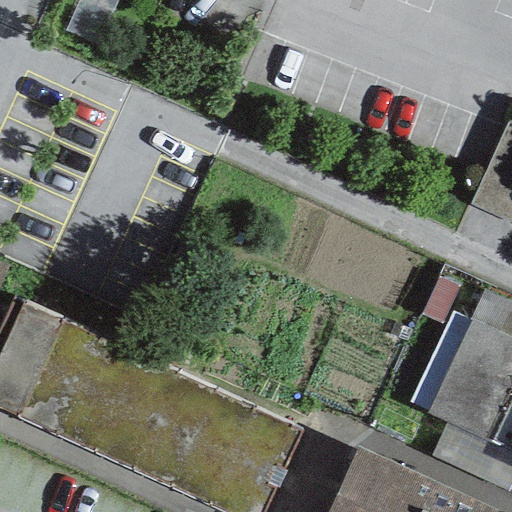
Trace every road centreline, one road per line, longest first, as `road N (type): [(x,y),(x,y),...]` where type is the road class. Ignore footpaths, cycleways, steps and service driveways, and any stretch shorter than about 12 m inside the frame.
road 1 (residential): [(30,62),(511,283)]
road 2 (residential): [(303,7),(511,86)]
road 3 (residential): [(173,511),(0,436)]
